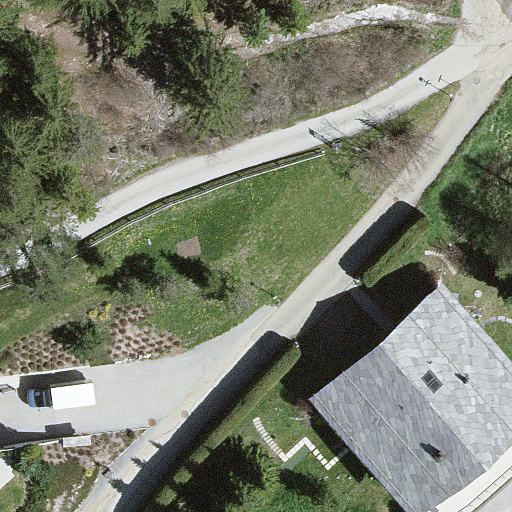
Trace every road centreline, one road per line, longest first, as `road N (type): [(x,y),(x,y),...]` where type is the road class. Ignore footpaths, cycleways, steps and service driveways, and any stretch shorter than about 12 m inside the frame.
road 1 (residential): [(507,34),(429,160),(166,439),(108,511)]
road 2 (residential): [(0,281),(156,188),(362,118),(507,34)]
